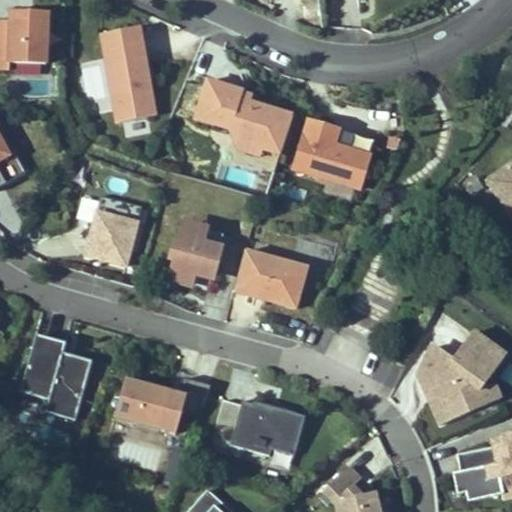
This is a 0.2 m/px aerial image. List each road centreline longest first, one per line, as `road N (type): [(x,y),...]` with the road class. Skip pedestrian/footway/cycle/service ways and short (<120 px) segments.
road 1 (residential): [(422,511),(420,478),(396,422),(360,391),(252,349),(45,294),(0,266)]
road 2 (residential): [(190,0),(331,57),(417,51),(464,27),(493,0)]
